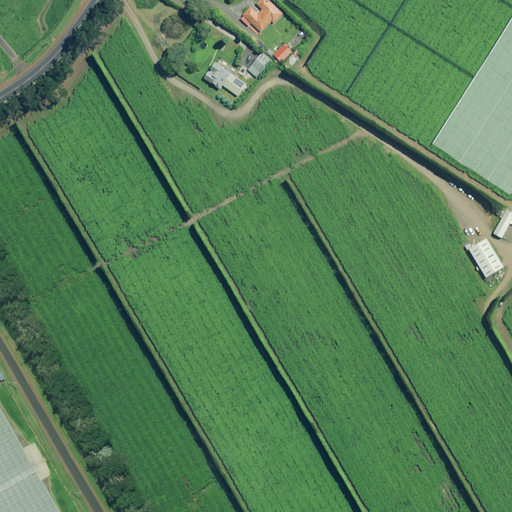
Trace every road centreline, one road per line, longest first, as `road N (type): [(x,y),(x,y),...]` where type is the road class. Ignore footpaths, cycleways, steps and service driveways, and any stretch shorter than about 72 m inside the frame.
road 1 (unclassified): [(0,340),(101,511)]
road 2 (unclassified): [(0,97),(56,54),(97,0)]
